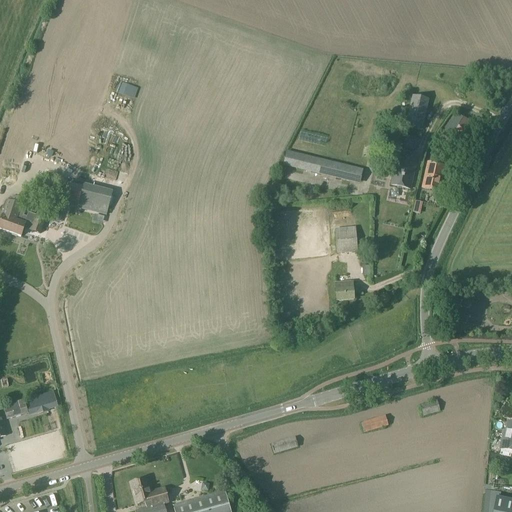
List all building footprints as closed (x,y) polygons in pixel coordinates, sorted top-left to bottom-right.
[(450,97),(453,85),(445,83),(442,95),(450,97)] [(17,131),(31,138),(40,120),(49,125),(60,102),(36,90),(17,131)] [(421,130),(428,100),(412,97),(406,126),(421,130)] [(68,139),(84,144),(92,117),(77,112),(68,139)] [(456,115),(449,129),(473,142),(481,128),(456,115)] [(410,189),(417,160),(397,156),(390,185),(410,189)] [(279,159),(277,172),(357,185),(360,168),(305,159),(304,163),(279,159)] [(439,192),(445,166),(427,162),(421,188),(439,192)] [(34,193),(98,209),(102,192),(39,175),(34,193)] [(27,218),(26,217),(18,215),(23,200),(13,197),(12,202),(7,201),(2,216),(0,220),(0,229),(21,237),(25,224),(26,221),(27,218)] [(27,218),(26,221),(32,224),(30,232),(40,235),(46,216),(37,213),(36,215),(27,212),(26,217),(27,218)] [(61,215),(52,212),(49,220),(58,223),(61,215)] [(357,252),(356,231),(335,233),(337,254),(357,252)] [(353,300),(352,282),(335,284),(336,301),(353,300)] [(24,401),(27,414),(28,414),(28,413),(56,405),(53,394),(38,398),(38,397),(24,401)] [(27,414),(24,401),(24,400),(3,407),(6,420),(27,414)] [(440,412),(437,401),(420,406),(423,417),(440,412)] [(363,433),(388,426),(385,416),(361,423),(363,433)] [(511,451),(511,423),(508,422),(506,431),(504,431),(501,446),(511,448),(511,451)] [(273,455),(298,447),(295,437),(270,444),(273,455)] [(25,456),(26,463),(35,462),(34,455),(25,456)] [(166,511),(164,505),(168,504),(164,489),(150,493),(147,479),(131,483),(136,505),(145,502),(146,509),(135,511),(134,511),(166,511)] [(254,511),(230,511),(225,491),(173,506),(175,511),(257,511),(254,511)] [(511,511),(511,498),(499,496),(496,511),(511,511)]
